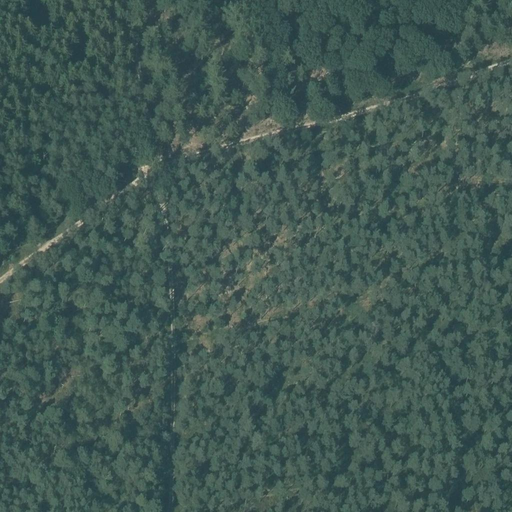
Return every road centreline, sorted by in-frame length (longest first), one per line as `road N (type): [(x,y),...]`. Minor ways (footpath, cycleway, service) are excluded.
road 1 (track): [(127,0),(169,269),(168,511)]
road 2 (track): [(0,287),(158,170)]
